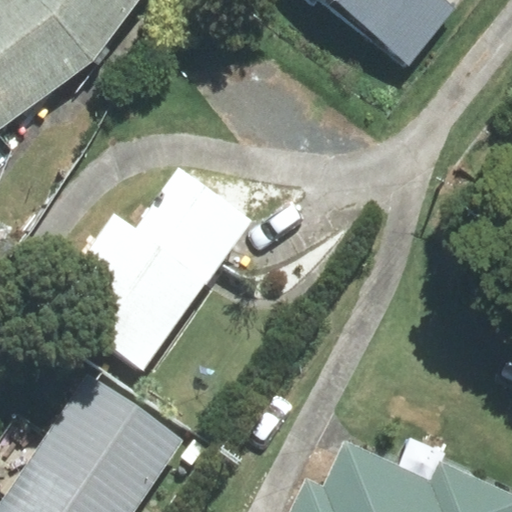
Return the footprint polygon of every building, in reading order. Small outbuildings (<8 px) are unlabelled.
[(0,0),(0,127),(74,72),(126,0),(0,0)] [(304,0),(396,73),(443,15),(424,0),(304,0)] [(119,245),(98,231),(39,318),(132,380),(231,232),(160,185),(119,245)] [(126,511),(167,452),(72,388),(0,492),(0,511),(126,511)] [(291,491),(281,511),(508,511),(424,474),(415,495),(329,456),(309,499),(291,491)]
